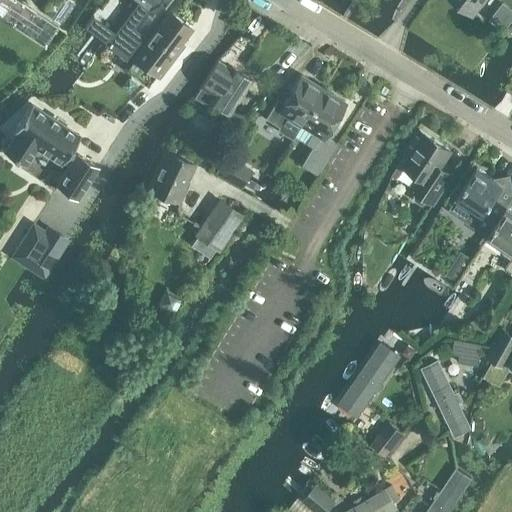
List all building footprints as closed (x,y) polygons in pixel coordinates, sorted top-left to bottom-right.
[(0,0),(0,12),(45,43),(57,25),(20,0),(0,0)] [(139,0),(141,1),(106,43),(126,60),(136,45),(144,36),(134,28),(155,0),(139,0)] [(456,0),(471,12),(480,0),(456,0)] [(169,11),(134,57),(159,76),(176,53),(173,50),(191,28),(169,11)] [(198,92),(194,97),(207,105),(210,100),(230,112),(243,121),(248,113),(235,104),(251,79),(230,66),(229,68),(218,61),(217,60),(200,88),(198,92)] [(277,99),(265,117),(280,126),(278,129),(292,138),(300,124),(323,88),(300,74),(283,103),(277,99)] [(324,136),(345,101),(323,88),(300,124),(313,132),(306,143),(312,146),(301,164),(318,175),(337,144),(324,136)] [(79,135),(30,103),(12,131),(15,132),(3,150),(24,164),(35,146),(61,162),(61,161),(68,165),(55,185),(76,198),(96,166),(76,153),(75,155),(68,150),(79,135)] [(425,133),(403,166),(419,177),(411,189),(414,191),(415,199),(421,203),(429,201),(432,203),(446,182),(452,173),(440,165),(450,149),(425,133)] [(184,180),(191,164),(166,152),(151,185),(181,199),(188,183),(184,180)] [(240,186),(250,170),(225,155),(216,171),(240,186)] [(468,218),(489,232),(504,210),(491,201),(503,184),(477,166),(457,196),(475,208),(468,218)] [(219,249),(241,215),(218,200),(196,233),(219,249)] [(511,258),(511,208),(507,205),(504,210),(489,232),(487,236),(511,252),(511,253),(510,257),(511,257),(511,258)] [(32,222),(10,255),(43,276),(67,239),(46,226),(44,230),(32,222)] [(500,340),(490,358),(493,360),(494,360),(505,367),(511,353),(511,334),(505,331),(500,340)] [(482,343),(461,340),(455,339),(453,351),(459,353),(458,361),(478,364),(482,343)] [(332,408),(352,422),(398,359),(378,344),(332,408)] [(411,358),(416,350),(407,344),(402,353),(411,358)] [(494,360),(485,376),(500,384),(511,362),(511,353),(505,367),(494,360)] [(418,369),(448,437),(467,428),(436,361),(418,369)] [(386,455),(404,432),(388,420),(370,443),(386,455)] [(407,481),(400,470),(391,475),(398,487),(407,481)] [(450,511),(469,484),(450,471),(422,511),(450,511)] [(304,498),(321,511),(324,511),(334,500),(315,485),(304,498)] [(340,511),(391,511),(393,511),(379,489),(340,511)] [(403,502),(395,489),(389,493),(397,506),(403,502)]
